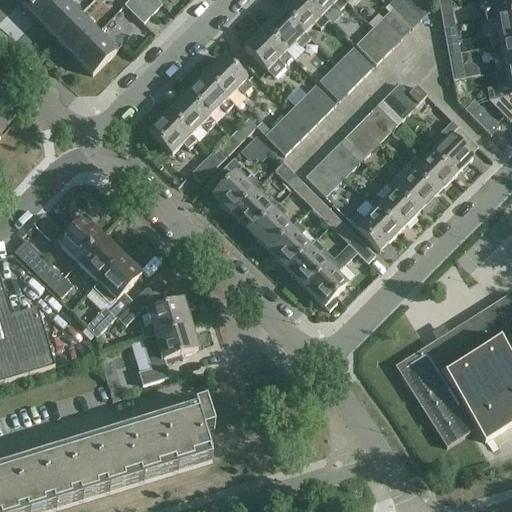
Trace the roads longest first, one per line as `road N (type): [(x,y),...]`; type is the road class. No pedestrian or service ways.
road 1 (residential): [(315,365),(91,151)]
road 2 (residential): [(315,365),(511,173)]
road 3 (residential): [(0,444),(194,389)]
road 4 (residential): [(90,138),(226,0)]
road 5 (residential): [(409,511),(386,459),(315,365)]
road 6 (residential): [(215,511),(334,475)]
